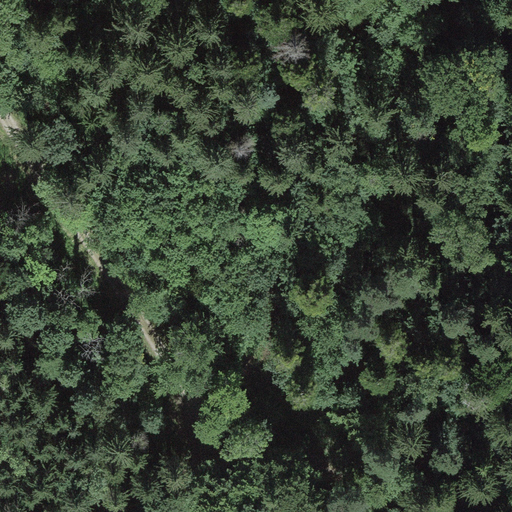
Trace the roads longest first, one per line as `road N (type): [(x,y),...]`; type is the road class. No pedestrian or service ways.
road 1 (track): [(200,511),(200,408),(0,104)]
road 2 (track): [(200,408),(264,443),(492,511)]
